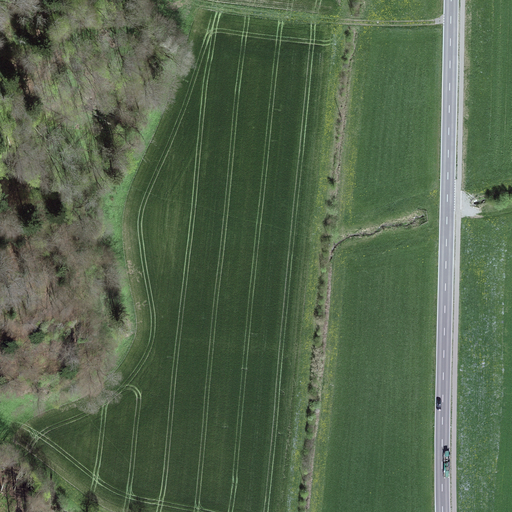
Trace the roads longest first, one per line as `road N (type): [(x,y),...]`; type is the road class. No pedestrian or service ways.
road 1 (secondary): [(442,511),(451,0)]
road 2 (track): [(302,16),(450,20)]
